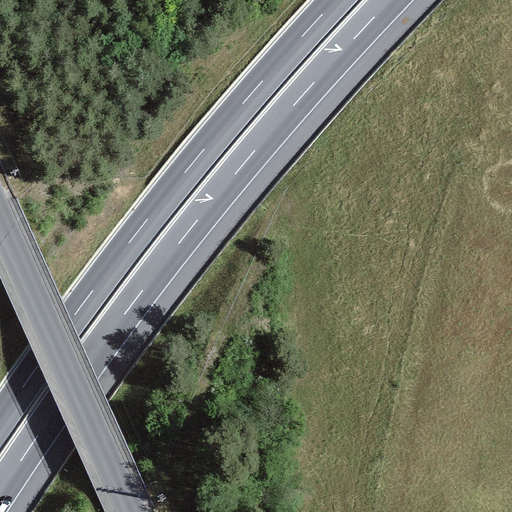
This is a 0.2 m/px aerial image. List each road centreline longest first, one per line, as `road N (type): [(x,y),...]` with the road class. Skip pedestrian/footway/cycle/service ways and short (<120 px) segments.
road 1 (trunk): [(0,492),(178,243),(390,0)]
road 2 (trunk): [(336,0),(147,219),(0,420)]
road 3 (tertiary): [(130,511),(0,218)]
